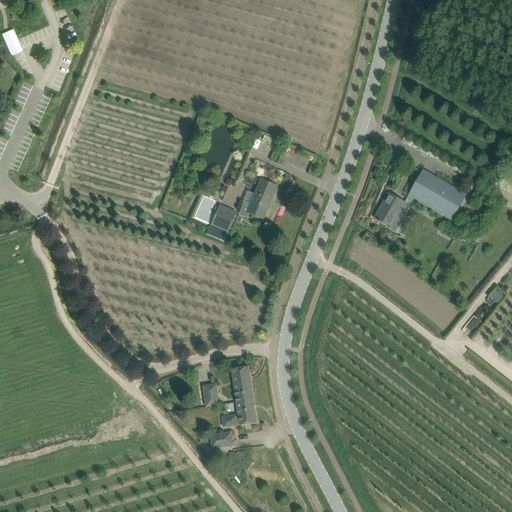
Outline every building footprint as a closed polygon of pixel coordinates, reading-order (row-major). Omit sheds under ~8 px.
[(23,51),(13,30),(2,35),(11,56),(23,51)] [(278,140),(265,134),(262,141),(275,147),(278,140)] [(428,206),(442,181),(423,170),(409,195),(428,206)] [(511,173),(507,171),(500,184),(511,190),(511,173)] [(277,187),(268,183),(261,180),(251,205),(244,202),(239,215),(247,218),(250,213),(254,215),(264,219),(277,187)] [(404,214),(400,212),(405,203),(389,194),(375,218),(379,220),(378,221),(380,222),(381,221),(391,227),(390,228),(389,228),(397,233),(398,232),(397,232),(402,223),(403,223),(400,221),(403,214),(404,215),(404,214)] [(228,232),(237,212),(220,205),(213,221),(211,225),(228,232)] [(478,243),(482,238),(474,233),(470,238),(478,243)] [(232,369),(237,402),(254,400),(249,367),(232,369)] [(216,384),(203,386),(206,407),(219,405),(216,384)] [(239,415),(236,416),(238,426),(240,425),(257,423),(254,400),(237,402),(239,415)] [(222,417),(224,428),(238,426),(236,415),(222,417)] [(231,433),(211,436),(212,448),(233,445),(231,433)]
